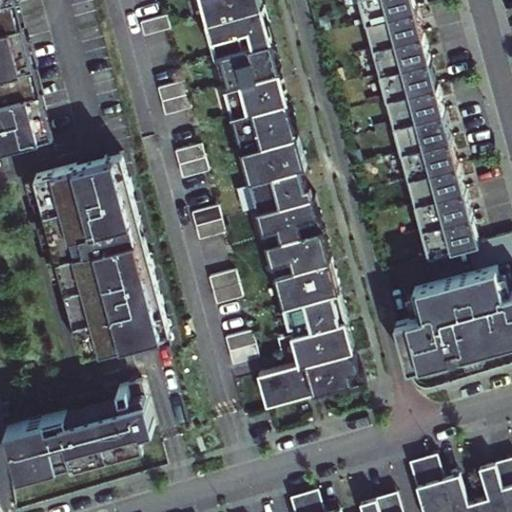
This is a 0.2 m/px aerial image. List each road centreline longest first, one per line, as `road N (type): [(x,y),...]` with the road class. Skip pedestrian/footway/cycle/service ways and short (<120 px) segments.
road 1 (residential): [(291,0),(412,425)]
road 2 (residential): [(412,425),(118,511)]
road 3 (residential): [(511,117),(480,0)]
